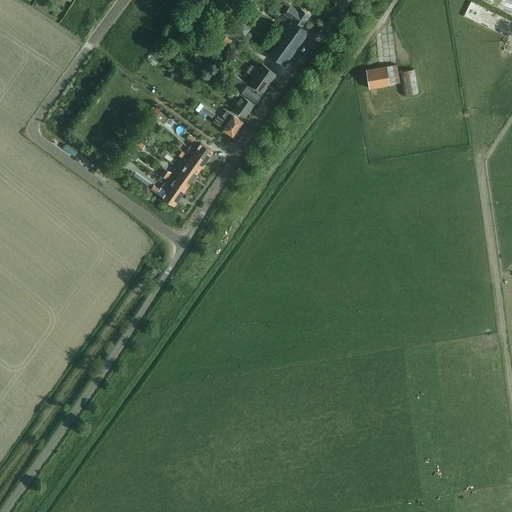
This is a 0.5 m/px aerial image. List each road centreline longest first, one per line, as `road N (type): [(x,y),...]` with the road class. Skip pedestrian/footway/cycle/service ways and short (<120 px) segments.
road 1 (residential): [(122,0),(34,116),(39,138),(181,246)]
road 2 (track): [(511,403),(478,168),(511,117)]
road 3 (residential): [(181,246),(345,0)]
road 4 (unclassified): [(0,507),(166,268)]
